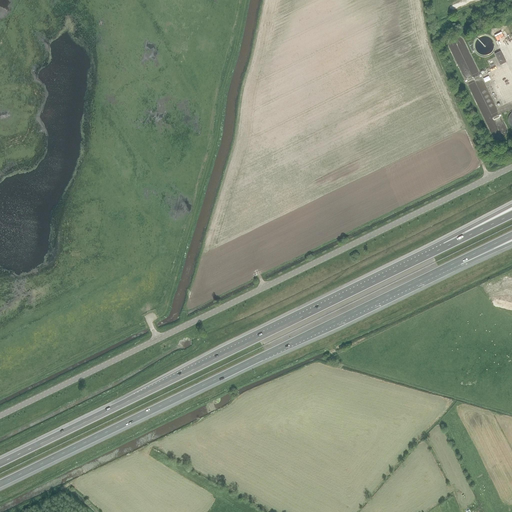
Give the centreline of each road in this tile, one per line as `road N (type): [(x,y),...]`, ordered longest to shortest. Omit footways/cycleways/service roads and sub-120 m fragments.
road 1 (secondary): [(0,415),(511,167)]
road 2 (motorway): [(0,482),(457,261)]
road 3 (motorway): [(445,246),(0,463)]
